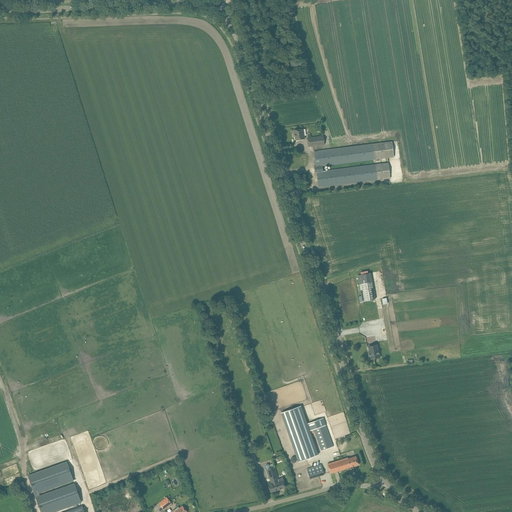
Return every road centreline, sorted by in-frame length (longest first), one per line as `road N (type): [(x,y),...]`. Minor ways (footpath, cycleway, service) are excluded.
road 1 (tertiary): [(384,479),(240,49),(218,11)]
road 2 (tertiary): [(218,11),(189,2),(24,10),(0,3)]
road 3 (unclassified): [(235,511),(384,479)]
